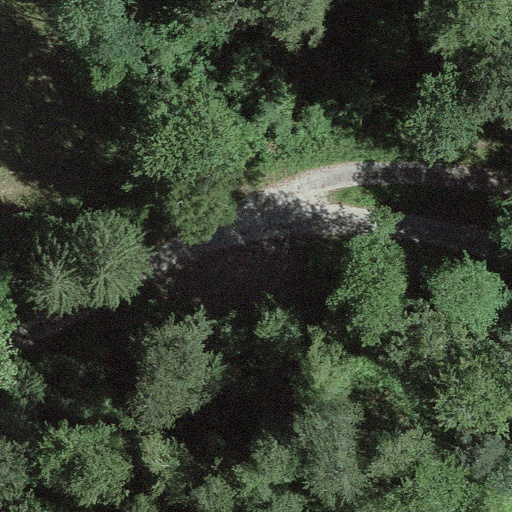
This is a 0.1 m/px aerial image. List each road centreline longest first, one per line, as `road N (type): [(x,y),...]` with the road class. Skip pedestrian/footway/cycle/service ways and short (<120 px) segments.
road 1 (track): [(252,226),(159,256),(0,345)]
road 2 (track): [(511,190),(438,180),(331,188),(252,226)]
road 3 (track): [(252,226),(344,226),(511,262)]
